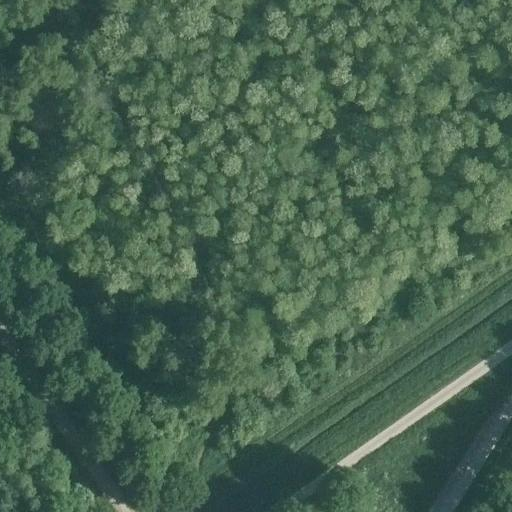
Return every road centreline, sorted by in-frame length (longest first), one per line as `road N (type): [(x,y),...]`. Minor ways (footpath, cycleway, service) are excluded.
road 1 (unclassified): [(285,511),(511,349)]
road 2 (track): [(0,328),(130,511)]
road 3 (unclassified): [(445,511),(511,406)]
